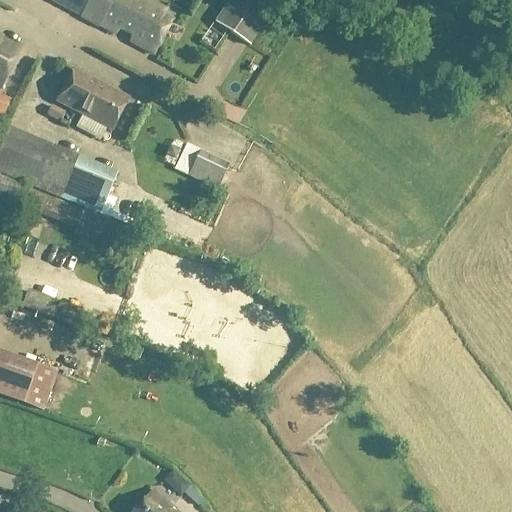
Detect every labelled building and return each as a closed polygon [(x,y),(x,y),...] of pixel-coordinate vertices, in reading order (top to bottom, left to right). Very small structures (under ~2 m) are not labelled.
[(44,0),(45,1),(153,57),(171,22),(163,18),(166,12),(144,0),(44,0)] [(231,0),(215,26),(249,48),(273,9),(258,0),(231,0)] [(0,93),(3,89),(22,51),(0,39),(0,93)] [(110,133),(127,101),(72,73),(55,104),(110,133)] [(100,218),(118,176),(8,130),(0,149),(0,175),(60,200),(59,201),(100,218)] [(216,192),(228,169),(198,154),(187,178),(216,192)] [(26,191),(0,179),(0,201),(18,209),(17,210),(46,221),(48,221),(74,233),(72,238),(131,262),(142,237),(84,212),(83,214),(57,203),(26,191)] [(26,295),(20,309),(82,333),(88,319),(26,295)] [(0,399),(42,414),(55,375),(0,354),(0,399)] [(171,511),(152,493),(133,511),(171,511)]
